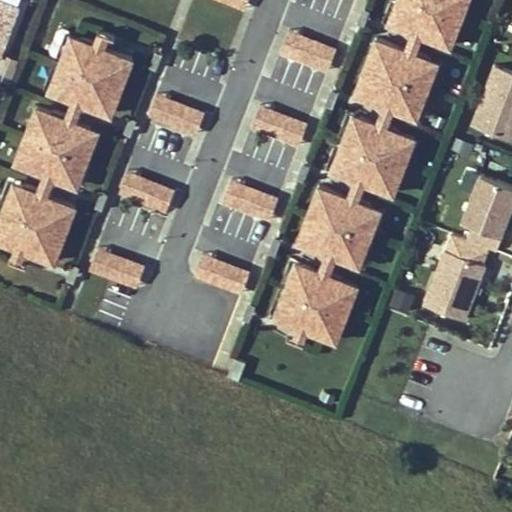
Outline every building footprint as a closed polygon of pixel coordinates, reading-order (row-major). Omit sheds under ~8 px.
[(19,4),(6,0),(0,0),(0,53),(1,54),(19,4)] [(221,0),(244,9),(247,0),(221,0)] [(298,247),(277,300),(301,309),(295,326),(313,333),(320,317),(339,324),(360,271),(341,264),(347,248),(366,255),(387,203),(367,195),(374,179),(398,188),(418,135),(394,126),(400,110),(420,117),(440,64),(420,57),(428,38),(452,48),(470,0),(398,0),(389,24),(409,31),(402,50),(377,40),(357,93),(381,102),(375,119),(356,111),(335,164),(355,171),(348,188),(324,178),(304,231),(328,241),(322,257),(298,247)] [(107,34),(88,27),(82,44),(64,38),(45,91),(62,97),(56,114),(34,106),(15,159),(37,167),(31,183),(14,177),(0,214),(0,231),(12,236),(6,253),(25,260),(31,243),(57,253),(77,200),(50,190),(56,174),(78,182),(97,129),(75,121),(81,104),(108,114),(127,61),(100,51),(107,34)] [(337,44),(291,27),(282,50),(328,68),(337,44)] [(0,61),(0,71),(12,75),(18,58),(3,53),(0,61)] [(511,71),(496,65),(473,125),(511,139),(511,71)] [(204,111),(157,93),(148,117),(195,135),(204,111)] [(308,119),(262,101),(253,125),(299,143),(308,119)] [(449,148),(470,153),(473,141),(452,135),(449,148)] [(251,157),(265,163),(273,142),(259,136),(251,157)] [(174,188),(127,170),(118,193),(165,212),(174,188)] [(511,223),(511,182),(484,172),(467,219),(472,221),(501,232),(508,234),(511,223)] [(280,194),(233,177),(224,200),(270,218),(280,194)] [(472,221),(465,239),(494,250),(501,232),(472,221)] [(98,247),(89,270),(135,288),(145,265),(98,247)] [(486,266),(445,250),(424,304),(465,320),(486,266)] [(250,270),(203,253),(194,276),(241,294),(250,270)] [(407,313),(415,294),(397,286),(388,305),(407,313)] [(228,372),(240,377),(245,362),(234,358),(228,372)]
